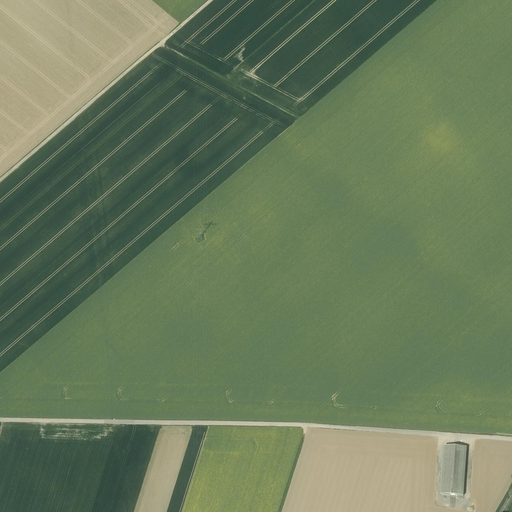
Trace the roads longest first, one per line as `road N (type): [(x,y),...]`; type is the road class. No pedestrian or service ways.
road 1 (track): [(0,420),(317,425),(511,439)]
road 2 (track): [(0,181),(211,0)]
road 3 (track): [(158,45),(299,120)]
